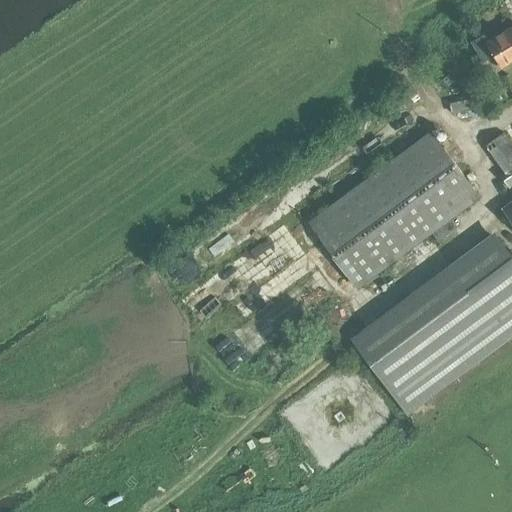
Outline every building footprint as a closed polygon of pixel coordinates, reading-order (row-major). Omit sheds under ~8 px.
[(511,60),(511,27),(487,42),(484,35),(471,42),(483,62),(494,56),(500,67),(511,60)] [(430,130),(315,216),(307,223),(356,289),(365,284),(480,198),(430,130)] [(511,141),(505,131),(485,145),(502,170),(498,173),(509,189),(511,187),(511,141)] [(511,200),(503,207),(511,219),(511,200)] [(410,415),(511,337),(511,256),(500,241),(360,348),(410,415)]
